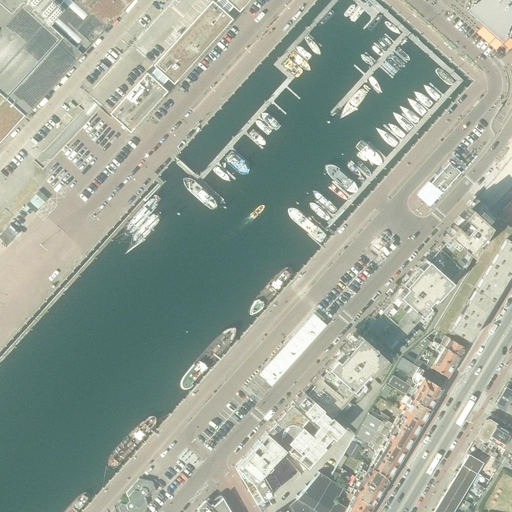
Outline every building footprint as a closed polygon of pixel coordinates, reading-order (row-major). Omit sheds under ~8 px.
[(0,0),(0,141),(24,115),(24,116),(53,84),(129,0),(0,0)] [(172,0),(76,106),(81,110),(52,141),(61,149),(90,117),(99,108),(109,118),(111,115),(128,131),(165,90),(159,84),(166,77),(171,83),(230,18),(224,12),(231,5),(237,10),(245,0),(172,0)] [(511,35),(511,2),(509,0),(468,0),(468,1),(463,8),(502,43),(508,38),(511,35)] [(242,100),(237,100),(232,101),(227,106),(207,127),(198,138),(191,149),(197,154),(209,145),(237,115),(240,111),(242,104),(242,100)] [(416,194),(429,207),(460,173),(449,162),(437,176),(434,174),(416,194)] [(337,423),(428,322),(434,329),(492,231),(494,229),(489,226),(495,216),(476,198),(460,216),(462,218),(456,226),(453,223),(430,249),(433,252),(427,260),(423,257),(408,274),(411,277),(404,284),(401,282),(370,316),(373,319),(366,326),(363,323),(340,349),(343,352),(336,360),(333,357),(302,391),(305,393),(337,423)] [(459,313),(475,288),(490,263),(505,238),(511,242),(511,228),(499,221),(494,229),(492,231),(434,329),(435,330),(439,332),(446,336),(450,330),(459,313)] [(509,274),(511,268),(511,242),(505,238),(490,263),(509,274)] [(493,299),(509,274),(490,263),(475,288),(493,299)] [(478,325),(493,299),(475,288),(459,313),(478,325)] [(468,341),(478,325),(459,313),(451,328),(450,330),(468,341)] [(270,385),(323,326),(325,324),(313,314),(289,342),(290,343),(285,349),(283,348),(258,375),(270,385)] [(446,336),(464,347),(468,341),(450,330),(446,336)] [(464,347),(446,336),(439,332),(434,341),(459,356),(464,348),(464,347)] [(459,356),(434,341),(430,347),(425,344),(426,341),(424,340),(417,345),(423,348),(453,367),(459,356)] [(453,367),(423,348),(417,345),(402,357),(399,361),(405,365),(430,380),(441,387),(444,382),(448,375),(453,367)] [(441,387),(430,380),(405,365),(399,361),(396,368),(401,371),(412,378),(412,379),(413,381),(408,378),(405,383),(428,397),(433,400),(440,389),(441,387)] [(428,397),(405,383),(393,376),(388,384),(400,391),(409,397),(404,405),(406,406),(403,412),(421,423),(427,412),(427,411),(433,400),(428,397)] [(386,397),(391,389),(386,386),(381,394),(386,397)] [(497,406),(504,410),(511,396),(511,387),(510,391),(505,388),(496,403),(497,406)] [(337,423),(305,393),(304,394),(305,395),(301,400),(297,396),(265,432),(283,449),(288,453),(300,463),(306,469),(342,428),(337,423)] [(370,466),(388,477),(413,437),(421,423),(403,412),(399,418),(397,417),(393,424),(387,421),(389,418),(381,413),(379,416),(384,419),(382,422),(368,414),(355,435),(366,441),(364,444),(376,452),(371,460),(373,461),(370,466)] [(486,438),(495,423),(488,419),(486,420),(474,440),(479,443),(476,447),(480,450),(484,442),(485,441),(486,442),(488,439),(486,438)] [(483,452),(487,454),(502,428),(495,423),(486,438),(488,439),(490,440),(483,452)] [(498,445),(501,446),(510,432),(502,428),(487,454),(494,458),(497,454),(494,452),(498,445)] [(283,449),(265,432),(237,463),(236,464),(236,466),(236,467),(236,468),(236,470),(237,471),(255,504),(272,494),(280,485),(275,476),(266,482),(261,473),(262,473),(257,468),(261,464),(266,470),(267,470),(268,470),(270,467),(270,466),(269,465),(272,461),(273,462),(278,464),(288,453),(283,449)] [(498,461),(501,463),(511,445),(511,433),(510,432),(501,446),(505,449),(498,461)] [(345,452),(355,459),(362,448),(351,442),(345,452)] [(511,445),(501,463),(509,467),(510,465),(507,463),(511,454),(511,445)] [(340,468),(347,458),(343,455),(337,466),(340,468)] [(462,464),(476,472),(482,462),(477,459),(468,455),(462,464)] [(497,466),(499,462),(495,460),(491,467),(495,470),(497,467),(497,466)] [(349,492),(353,494),(372,505),(376,498),(375,498),(379,490),(383,483),(384,484),(387,479),(388,477),(370,466),(366,464),(362,470),(359,468),(350,483),(353,485),(349,492)] [(470,482),(476,472),(462,464),(457,474),(470,482)] [(329,479),(328,479),(333,482),(338,474),(333,471),(329,479)] [(295,500),(290,504),(293,511),(340,511),(332,507),(335,501),(343,488),(342,487),(333,482),(328,479),(329,479),(319,472),(315,477),(297,497),(295,499),(295,500)] [(464,491),(470,482),(457,474),(451,483),(464,491)] [(458,501),(464,491),(451,483),(445,493),(458,501)] [(453,511),(458,501),(445,493),(439,503),(453,511)] [(345,507),(335,501),(332,507),(340,511),(367,511),(370,508),(372,505),(353,494),(345,507)] [(230,511),(222,497),(220,496),(219,496),(217,497),(213,500),(211,501),(208,499),(206,502),(198,511),(196,511),(230,511)] [(451,511),(453,511),(439,503),(433,511),(451,511)]
